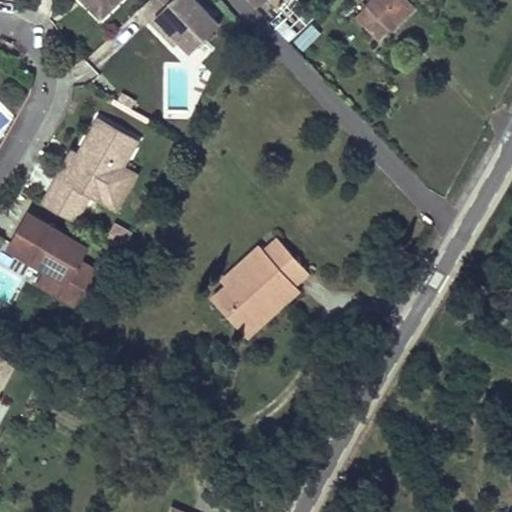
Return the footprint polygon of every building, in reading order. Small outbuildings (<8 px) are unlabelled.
[(88,0),(89,0),(86,4),(100,18),(119,0),(88,0)] [(197,0),(147,0),(140,7),(152,19),(157,14),(180,39),(191,50),(220,23),(197,0)] [(370,0),(355,15),(380,40),(414,6),(412,3),(414,0),(370,0)] [(157,14),(152,19),(175,44),(180,39),(157,14)] [(305,50),(322,30),(311,20),(293,39),(305,50)] [(135,142),(97,119),(76,154),(62,178),(56,174),(40,201),(72,220),(87,194),(100,202),(121,167),(135,142)] [(76,154),(70,150),(56,174),(62,178),(76,154)] [(133,175),(121,167),(100,202),(113,209),(133,175)] [(27,212),(6,247),(43,269),(63,281),(55,294),(71,304),(92,269),(77,260),(85,246),(27,212)] [(116,221),(107,236),(124,245),(132,231),(116,221)] [(305,271),(275,236),(261,249),(256,243),(216,278),(220,283),(205,296),(235,331),(267,303),(264,298),(286,278),(290,284),(305,271)] [(412,253),(396,244),(381,269),(397,279),(412,253)] [(63,281),(43,269),(35,282),(55,294),(63,281)] [(290,284),(286,278),(264,298),(267,303),(235,331),(241,338),(295,290),(290,284)] [(0,381),(9,365),(0,360),(0,381)] [(225,511),(174,491),(165,511),(225,511)]
